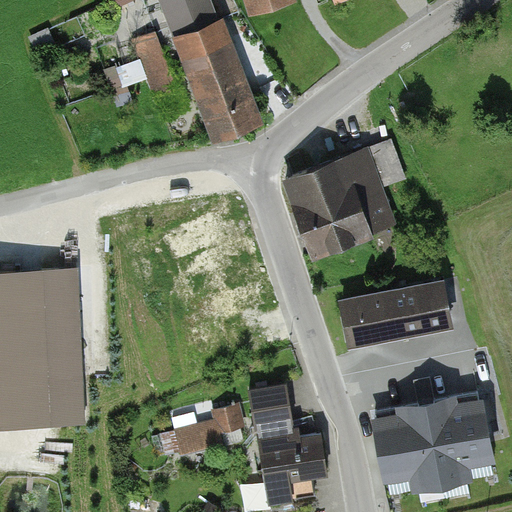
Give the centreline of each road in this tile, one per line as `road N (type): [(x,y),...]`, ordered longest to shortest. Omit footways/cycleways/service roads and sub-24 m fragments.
road 1 (residential): [(362,511),(345,429),(252,159)]
road 2 (residential): [(252,159),(474,0)]
road 3 (residential): [(252,159),(198,160),(0,203)]
